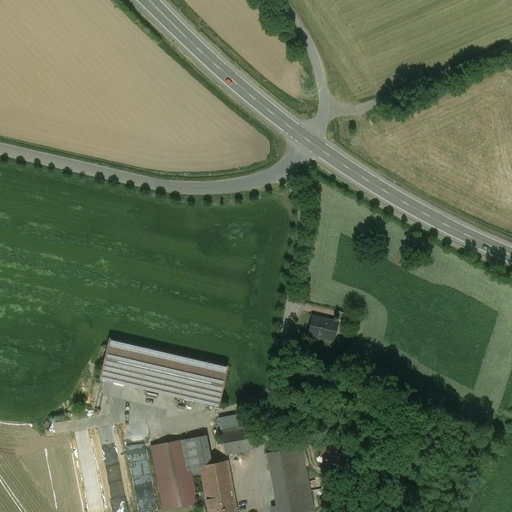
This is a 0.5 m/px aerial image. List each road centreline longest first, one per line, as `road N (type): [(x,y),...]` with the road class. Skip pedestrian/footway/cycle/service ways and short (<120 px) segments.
road 1 (residential): [(0,148),(162,186),(208,188),(279,171),(306,140)]
road 2 (secondary): [(306,140),(413,208),(511,255)]
road 3 (secondary): [(147,0),(306,140)]
road 4 (unclassified): [(324,110),(361,107),(511,43)]
road 5 (residential): [(279,0),(312,53),(324,110)]
